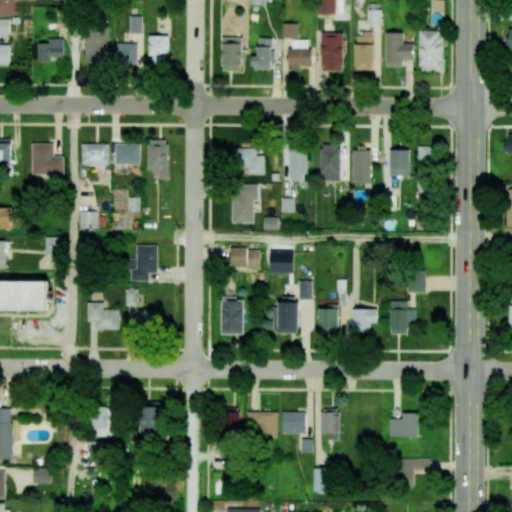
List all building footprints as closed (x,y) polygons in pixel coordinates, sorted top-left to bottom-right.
[(0,13),(0,0),(15,0),(15,13),(0,13)] [(334,14),(334,0),(316,0),(316,14),(334,14)] [(380,25),(381,9),(368,9),(368,25),(380,25)] [(142,33),(142,16),(129,16),(129,33),(142,33)] [(0,32),(0,18),(9,18),(9,32),(0,32)] [(282,37),(297,38),(298,23),(283,23),(282,37)] [(85,61),(109,60),(109,27),(84,27),(85,61)] [(419,71),(443,71),(443,30),(419,30),(419,71)] [(343,32),(321,32),(321,70),(343,70),(343,32)] [(414,60),(414,43),(403,43),(403,32),(385,32),(385,67),(402,66),(402,60),(414,60)] [(373,33),(355,33),(354,70),(373,70),(373,33)] [(148,56),(153,56),(153,64),(163,65),(163,56),(168,56),(168,35),(148,35),(148,56)] [(242,37),(222,37),(221,70),(241,71),(242,37)] [(271,69),(271,38),(258,37),(257,56),(251,55),(251,68),(271,69)] [(63,56),(63,38),(48,38),(48,43),(37,43),(38,61),(50,60),(50,57),(63,56)] [(311,39),(289,39),(289,66),(310,66),(311,39)] [(137,63),(137,43),(114,43),(113,62),(137,63)] [(0,63),(0,44),(9,44),(9,63),(0,63)] [(12,139),(0,138),(0,170),(11,170),(12,139)] [(148,172),(159,172),(159,179),(168,179),(167,139),(148,139),(148,172)] [(64,156),(53,156),(54,143),(32,143),(32,174),(63,174),(64,156)] [(81,165),(95,165),(95,170),(107,170),(108,143),(82,143),(81,165)] [(115,164),(140,165),(140,143),(115,143),(115,164)] [(340,144),(321,144),(320,180),(340,180),(340,144)] [(416,196),(431,196),(433,146),(417,145),(416,196)] [(256,148),(232,147),(231,167),(248,168),(248,174),(264,174),(264,155),(256,155),(256,148)] [(289,180),(306,180),(305,148),(289,149),(289,180)] [(409,176),(409,149),(389,149),(389,176),(409,176)] [(370,183),(371,150),(352,150),(352,183),(370,183)] [(232,222),(253,222),(253,200),(258,200),(258,186),(232,185),(232,222)] [(0,229),(11,229),(11,207),(0,207),(0,229)] [(97,227),(97,211),(79,211),(79,227),(97,227)] [(278,217),(263,217),(263,229),(278,229),(278,217)] [(64,237),(45,236),(45,254),(63,254),(64,237)] [(157,245),(136,245),(136,258),(130,258),(130,281),(148,281),(148,272),(157,272),(157,245)] [(230,267),(259,267),(258,247),(230,248),(230,267)] [(425,270),(408,270),(407,291),(424,292),(425,270)] [(311,299),(312,280),(299,279),(298,299),(311,299)] [(0,310),(47,311),(47,281),(0,280),(0,310)] [(136,306),(137,288),(125,288),(125,306),(136,306)] [(298,297),(278,296),(277,333),(297,333),(298,297)] [(243,333),(243,298),(222,298),(222,333),(243,333)] [(407,334),(407,320),(416,321),(416,309),(408,308),(408,301),(390,300),(390,333),(407,334)] [(87,321),(95,321),(95,329),(119,329),(119,309),(103,309),(103,302),(87,302),(87,321)] [(318,306),(318,330),(338,330),(337,305),(318,306)] [(377,309),(352,308),(352,330),(369,331),(369,323),(377,323),(377,309)] [(158,310),(134,309),(133,327),(157,328),(158,310)] [(140,433),(160,434),(161,402),(141,401),(140,433)] [(0,458),(12,459),(12,407),(0,407),(0,458)] [(240,432),(239,407),(223,408),(224,433),(240,432)] [(97,436),(114,436),(113,408),(91,408),(92,428),(96,428),(97,436)] [(339,439),(339,408),(321,408),(321,433),(327,433),(327,439),(339,439)] [(278,412),(247,411),(247,436),(277,437),(278,412)] [(282,433),(306,433),(306,412),(282,411),(282,433)] [(402,418),(389,418),(389,436),(418,436),(419,413),(402,412),(402,418)] [(301,453),(312,452),(312,438),(301,439),(301,453)] [(88,458),(108,458),(108,442),(88,442),(88,458)] [(414,486),(414,470),(429,471),(430,459),(394,458),(393,486),(414,486)] [(51,483),(50,467),(33,467),(33,483),(51,483)] [(313,492),(326,492),(327,468),(314,468),(313,492)]
